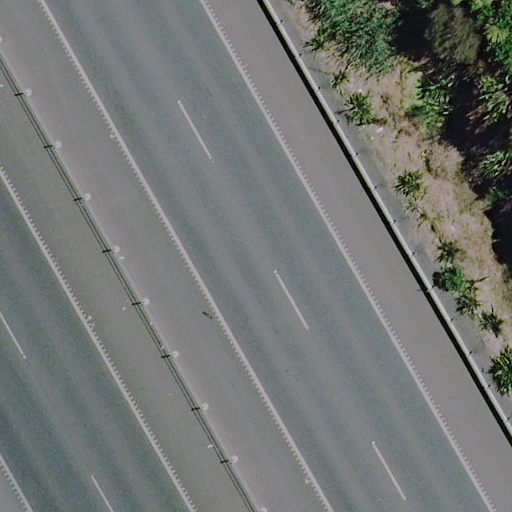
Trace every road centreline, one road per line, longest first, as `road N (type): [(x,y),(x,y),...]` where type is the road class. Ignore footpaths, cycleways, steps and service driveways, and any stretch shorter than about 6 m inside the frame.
road 1 (motorway): [(138,0),(257,219),(433,511)]
road 2 (motorway): [(163,511),(0,232)]
